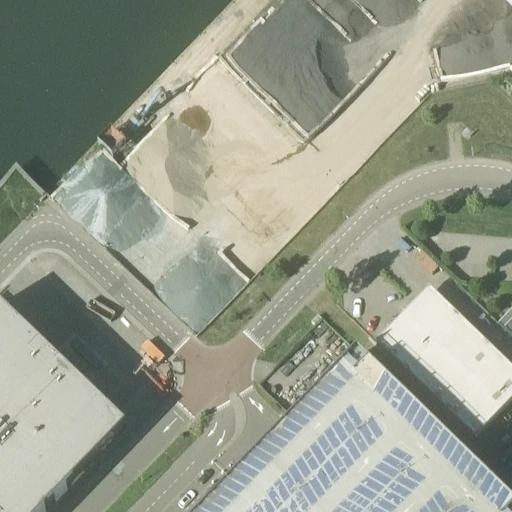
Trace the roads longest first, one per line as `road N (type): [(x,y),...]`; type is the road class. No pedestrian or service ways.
road 1 (unclassified): [(215,380),(388,207),(432,186),(511,184)]
road 2 (unclassified): [(0,270),(32,239),(63,238),(215,380)]
road 3 (unclassified): [(91,511),(215,380)]
